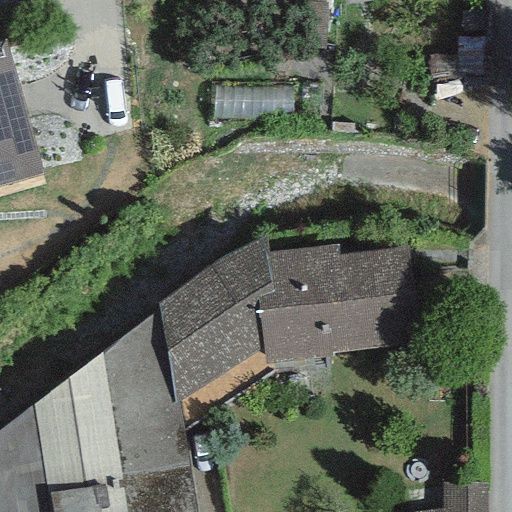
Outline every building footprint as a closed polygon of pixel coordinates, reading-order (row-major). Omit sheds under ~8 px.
[(339,0),(341,8),(378,0),(339,0)] [(4,40),(0,40),(0,188),(43,176),(4,40)] [(265,236),(159,301),(161,308),(182,431),(274,373),(274,364),(333,357),(331,352),(416,346),(408,247),(337,254),(338,245),(267,251),(265,236)] [(161,308),(0,431),(0,511),(195,511),(182,431),(161,308)] [(441,510),(418,511),(487,511),(487,483),(442,484),(441,510)]
